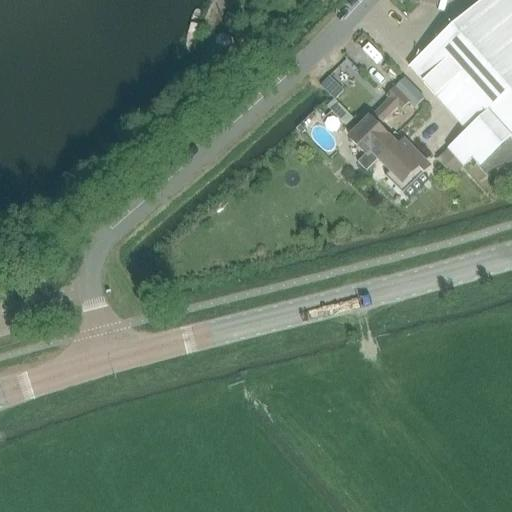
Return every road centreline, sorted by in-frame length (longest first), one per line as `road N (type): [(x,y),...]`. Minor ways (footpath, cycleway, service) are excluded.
road 1 (residential): [(106,361),(91,296),(98,250),(370,0)]
road 2 (tertiary): [(106,361),(511,257)]
